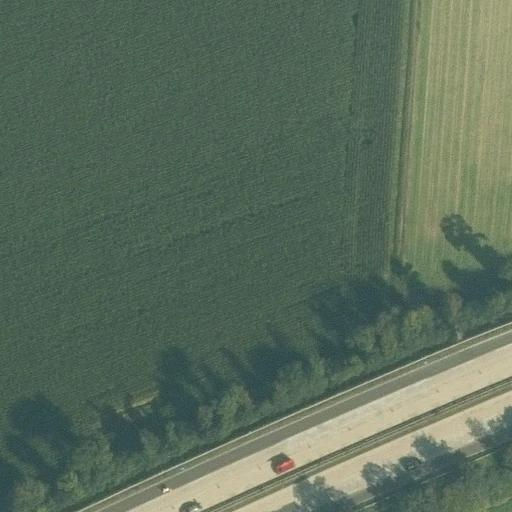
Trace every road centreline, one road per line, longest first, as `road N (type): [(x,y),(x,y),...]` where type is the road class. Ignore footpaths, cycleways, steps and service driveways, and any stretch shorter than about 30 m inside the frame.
road 1 (track): [(511,268),(395,312),(416,0)]
road 2 (motorway): [(511,371),(190,511)]
road 3 (motorway): [(299,511),(511,422)]
